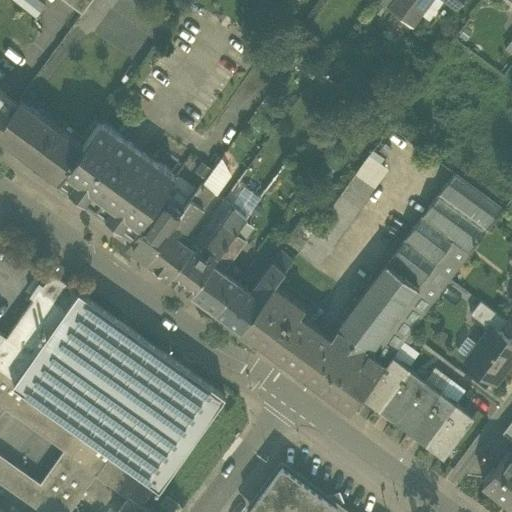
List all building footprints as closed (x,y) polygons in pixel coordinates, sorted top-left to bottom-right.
[(66,0),(81,11),(89,0),(66,0)] [(145,0),(106,0),(158,38),(167,27),(172,19),(145,0)] [(0,122),(17,99),(4,90),(0,94),(0,122)] [(19,96),(17,99),(0,122),(0,134),(6,139),(32,105),(19,96)] [(6,139),(57,177),(83,142),(32,105),(6,139)] [(58,177),(90,201),(132,142),(100,119),(83,142),(57,177),(58,177)] [(143,150),(132,142),(90,201),(100,208),(143,150)] [(175,174),(143,150),(100,208),(133,232),(158,196),(163,190),(175,174)] [(419,283),(387,260),(330,335),(322,346),(370,382),(391,353),(410,329),(451,275),(492,221),(503,206),(455,170),(421,215),(443,232),(431,248),(440,255),(419,283)] [(299,248),(318,262),(374,185),(355,171),(299,248)] [(147,258),(169,274),(189,246),(190,245),(176,234),(180,230),(182,232),(211,192),(201,184),(189,200),(180,212),(147,258)] [(163,190),(158,196),(180,212),(189,200),(177,191),(172,197),(163,190)] [(147,258),(180,212),(158,196),(133,232),(126,241),(147,258)] [(232,206),(245,216),(252,207),(239,198),(232,206)] [(169,274),(191,291),(234,232),(245,216),(232,206),(202,248),(206,250),(201,256),(189,246),(169,274)] [(421,215),(387,260),(419,283),(440,255),(431,248),(443,232),(421,215)] [(191,291),(212,306),(233,277),(222,270),(244,239),(234,232),(191,291)] [(272,258),(285,267),(293,256),(280,246),(272,258)] [(240,283),(237,280),(216,309),(241,327),(274,282),(285,267),(272,258),(249,289),(240,283)] [(0,344),(0,366),(15,378),(78,290),(52,271),(6,335),(0,344)] [(237,280),(233,277),(212,306),(216,309),(237,280)] [(241,328),(290,363),(318,325),(300,311),(305,305),(274,282),(241,327),(241,328)] [(79,289),(78,290),(15,378),(13,381),(112,452),(157,484),(160,486),(225,394),(79,289)] [(490,321),(498,328),(506,317),(481,298),(470,312),(487,325),(490,321)] [(464,354),(497,379),(511,359),(511,337),(498,328),(490,321),(487,325),(464,354)] [(318,325),(290,363),(302,372),(330,333),(318,325)] [(350,408),(364,390),(370,382),(322,346),(302,372),(350,408)] [(364,390),(381,402),(408,366),(391,353),(370,382),(364,390)] [(109,456),(112,452),(13,381),(15,378),(0,366),(0,414),(5,407),(64,448),(40,481),(27,500),(43,511),(68,511),(96,474),(109,456)] [(381,402),(396,414),(424,378),(408,366),(381,402)] [(396,414),(412,426),(440,390),(424,378),(396,414)] [(412,426),(428,439),(456,402),(440,390),(412,426)] [(472,414),(456,402),(428,439),(445,451),(472,414)] [(511,415),(501,430),(511,438),(511,415)] [(481,481),(507,500),(511,493),(511,451),(507,447),(481,481)] [(40,481),(0,452),(0,480),(27,500),(40,481)] [(112,452),(109,456),(138,477),(126,495),(128,496),(129,494),(142,504),(157,484),(112,452)] [(96,474),(126,495),(138,477),(109,456),(96,474)] [(324,496),(329,494),(281,457),(242,509),(245,511),(254,511),(249,508),(282,465),(324,496)] [(331,511),(336,505),(334,504),(330,493),(329,494),(324,496),(282,465),(249,508),(254,511),(331,511)] [(340,489),(330,493),(334,504),(336,505),(345,511),(354,511),(340,501),(344,499),(340,489)] [(121,505),(129,511),(149,511),(151,510),(142,504),(129,494),(128,496),(121,505)]
